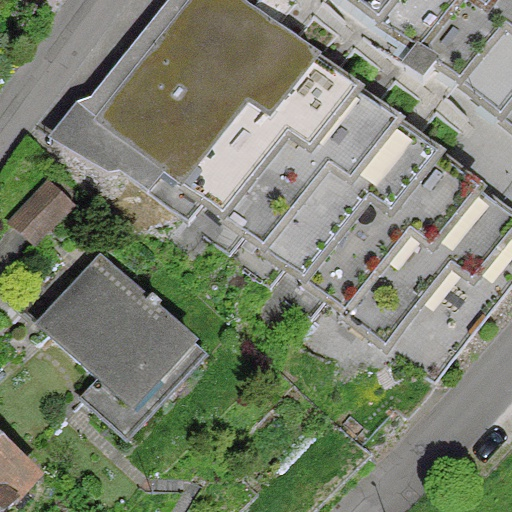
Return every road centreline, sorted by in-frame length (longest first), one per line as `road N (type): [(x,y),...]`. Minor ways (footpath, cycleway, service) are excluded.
road 1 (residential): [(360,511),(511,357)]
road 2 (residential): [(93,0),(0,126)]
